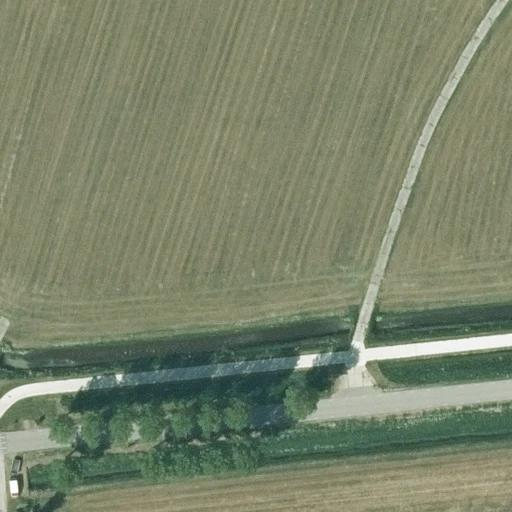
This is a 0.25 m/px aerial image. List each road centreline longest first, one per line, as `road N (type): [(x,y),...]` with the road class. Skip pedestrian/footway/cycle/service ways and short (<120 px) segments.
road 1 (tertiary): [(0,445),(511,388)]
road 2 (track): [(360,405),(356,337),(368,299),(432,122),(470,45),(504,0)]
